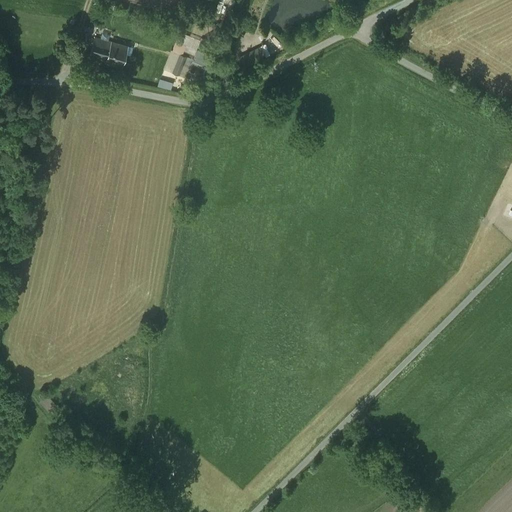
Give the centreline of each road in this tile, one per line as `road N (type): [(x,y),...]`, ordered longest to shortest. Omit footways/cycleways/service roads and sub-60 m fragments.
road 1 (unclassified): [(0,79),(81,80),(197,103),(353,28)]
road 2 (unclassified): [(257,511),(511,256)]
road 3 (unclassified): [(511,121),(353,28)]
